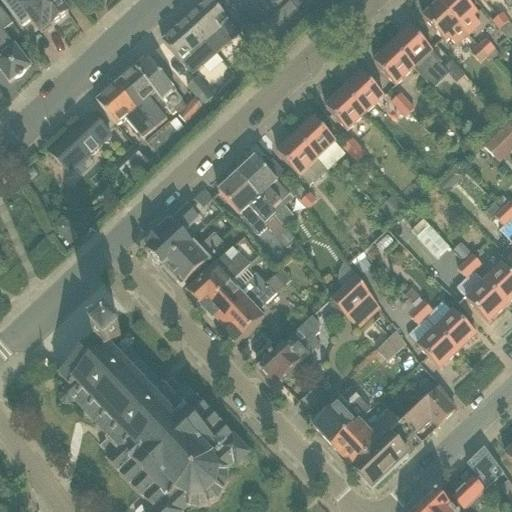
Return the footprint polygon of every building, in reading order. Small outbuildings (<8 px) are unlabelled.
[(69,15),(57,0),(0,0),(22,29),(32,21),(41,34),(51,26),(52,27),(69,15)] [(265,19),(287,0),(247,0),(263,18),(263,17),(265,19)] [(478,15),(463,0),(443,0),(439,5),(468,37),(481,25),(474,18),(478,15)] [(237,30),(211,1),(187,22),(205,43),(206,42),(218,55),(239,36),(256,55),(268,44),(269,43),(258,30),(256,31),(247,21),(237,30)] [(273,48),(305,18),(291,3),(283,10),(278,15),(277,13),(270,19),(258,30),(269,43),(268,44),(273,48)] [(457,47),(468,37),(439,5),(423,20),(446,44),(451,40),(457,47)] [(14,25),(0,7),(0,70),(10,84),(31,68),(4,32),(14,25)] [(511,39),(511,27),(503,17),(495,23),(509,41),(511,39)] [(193,77),(204,68),(192,55),(205,43),(187,22),(163,43),(193,77)] [(425,81),(442,63),(411,31),(393,47),(414,70),(425,81)] [(485,41),(478,48),(488,58),(495,51),(485,41)] [(393,47),(375,65),(396,87),(414,70),(393,47)] [(488,58),(478,48),(472,54),(481,64),(488,58)] [(488,58),(493,64),(501,58),(495,51),(488,58)] [(183,101),(147,60),(135,70),(156,94),(173,114),(177,110),(175,108),(183,101)] [(466,77),(452,62),(444,70),(449,75),(450,76),(449,77),(457,85),(466,77)] [(150,99),(156,94),(135,70),(117,85),(156,129),(167,119),(150,99)] [(384,98),(363,76),(345,93),(365,115),(384,98)] [(196,99),(203,107),(213,98),(197,80),(189,88),(197,98),(196,99)] [(97,103),(116,125),(117,124),(119,126),(127,119),(144,139),(156,129),(117,85),(97,103)] [(345,93),(326,110),(347,133),(365,115),(345,93)] [(408,104),(401,96),(392,104),(400,112),(408,104)] [(179,115),(187,124),(204,109),(203,108),(203,107),(196,99),(179,115)] [(407,119),(415,111),(408,104),(400,112),(407,119)] [(49,154),(71,178),(91,159),(112,140),(90,115),(49,154)] [(170,124),(178,132),(184,127),(176,118),(170,124)] [(296,138),(327,172),(329,174),(348,156),(315,121),(296,138)] [(511,129),(504,122),(481,145),(501,165),(511,154),(511,129)] [(159,133),(167,142),(178,132),(170,123),(159,133)] [(167,142),(159,133),(146,145),(154,154),(167,142)] [(296,138),(278,156),(299,178),(300,177),(310,188),(327,172),(296,138)] [(360,149),(353,142),(344,150),(352,157),(360,149)] [(124,157),(135,168),(144,159),(133,148),(124,157)] [(359,165),(367,156),(360,149),(352,157),(359,165)] [(125,177),(135,168),(124,157),(114,166),(125,177)] [(290,196),(278,183),(286,175),(273,162),(265,170),(256,160),(238,176),(284,229),(294,218),(282,205),(290,196)] [(451,176),(459,184),(466,177),(459,169),(451,176)] [(262,222),(288,250),(295,242),(284,229),(238,176),(219,194),(253,230),(262,222)] [(300,187),(293,193),(302,203),(301,204),(307,212),(318,202),(311,195),(309,197),(300,187)] [(204,210),(213,201),(205,192),(195,200),(204,210)] [(381,210),(393,222),(405,210),(394,198),(381,210)] [(502,212),(509,206),(503,199),(496,205),(497,206),(502,212)] [(509,206),(502,212),(511,222),(511,221),(511,206),(511,205),(509,206)] [(199,219),(188,207),(148,245),(152,249),(148,253),(163,269),(191,242),(183,234),(199,219)] [(505,229),(511,222),(502,212),(496,218),(496,219),(505,229)] [(501,232),(511,243),(511,244),(511,221),(511,222),(505,229),(501,232)] [(68,225),(59,225),(53,230),(63,240),(63,239),(72,231),(73,230),(68,225)] [(450,249),(429,227),(417,239),(437,261),(450,249)] [(63,239),(70,246),(79,238),(72,231),(63,239)] [(182,281),(186,285),(226,248),(214,235),(198,250),(191,242),(163,269),(178,285),(182,281)] [(244,242),(188,295),(204,313),(233,286),(261,260),(244,242)] [(472,256),(461,245),(454,251),(465,263),(472,256)] [(380,256),(374,250),(367,255),(373,262),(380,256)] [(368,262),(363,255),(348,267),(354,274),(368,262)] [(465,265),(475,274),(482,267),(472,257),(465,265)] [(465,265),(458,272),(468,281),(475,274),(465,265)] [(511,276),(504,268),(485,285),(507,308),(511,302),(511,276)] [(223,328),(267,287),(257,275),(238,292),(233,286),(204,313),(213,323),(216,321),(223,328)] [(329,302),(346,319),(370,297),(355,277),(329,302)] [(228,337),(237,347),(265,321),(258,313),(285,289),(276,279),(267,287),(223,328),(230,336),(228,337)] [(467,303),(488,325),(507,308),(485,285),(467,303)] [(421,300),(412,290),(405,297),(408,300),(412,305),(413,306),(420,300),(420,301),(421,300)] [(416,310),(427,321),(434,314),(423,303),(416,310)] [(427,321),(416,310),(409,317),(420,328),(427,321)] [(458,354),(476,337),(455,314),(437,332),(458,354)] [(258,370),(259,370),(271,383),(274,379),(280,385),(296,370),(299,373),(305,373),(312,368),(312,361),(308,358),(320,347),(314,341),(318,338),(320,332),(321,328),(313,320),(284,347),(283,346),(258,370)] [(172,380),(171,382),(166,386),(164,385),(162,387),(129,352),(133,348),(133,343),(129,339),(123,338),(121,340),(108,327),(94,341),(96,343),(89,350),(88,350),(59,378),(69,389),(65,394),(61,398),(61,404),(65,408),(71,408),(75,404),(108,439),(106,441),(107,443),(101,449),(111,459),(107,462),(119,475),(119,476),(144,501),(154,511),(186,511),(189,509),(199,510),(219,500),(229,481),(229,471),(235,465),(238,468),(252,454),(235,437),(234,438),(222,426),(223,425),(198,400),(185,387),(182,391),(172,380)] [(419,349),(440,371),(458,354),(437,332),(419,349)] [(406,346),(397,334),(385,345),(377,353),(388,364),(406,346)] [(359,425),(371,413),(352,392),(313,428),(333,449),(359,425)] [(404,424),(416,436),(431,422),(438,429),(456,412),(437,392),(404,424)] [(402,422),(412,412),(403,404),(393,414),(402,422)] [(359,425),(333,449),(353,471),(401,426),(390,414),(368,434),(359,425)] [(416,436),(404,424),(401,426),(353,471),(370,488),(376,488),(408,457),(402,450),(416,436)] [(504,477),(485,451),(468,467),(477,477),(455,498),(467,511),(504,477)] [(511,487),(508,483),(501,489),(511,503),(511,487)] [(448,504),(439,494),(419,511),(466,511),(467,511),(455,498),(448,504)]
